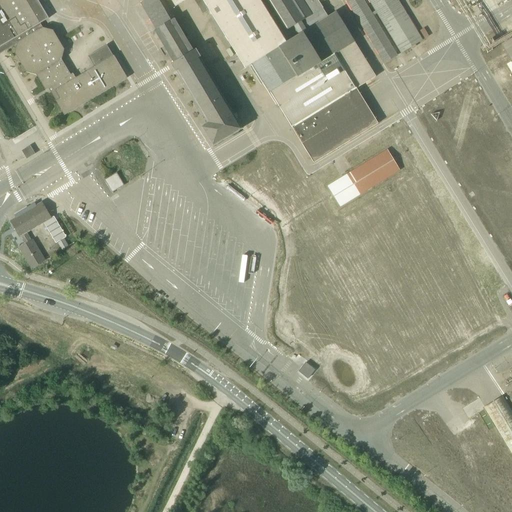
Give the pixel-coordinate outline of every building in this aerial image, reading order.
[(0,0),(0,46),(14,38),(17,43),(15,53),(26,72),(36,75),(45,90),(48,89),(64,115),(127,79),(114,56),(113,57),(107,45),(88,56),(95,67),(75,78),(73,73),(70,75),(62,60),(64,50),(53,31),(43,28),(40,23),(49,18),(37,0),(0,0)] [(241,130),(199,59),(200,58),(196,52),(194,53),(175,20),(174,20),(162,0),(147,0),(141,4),(157,31),(151,34),(160,49),(164,47),(175,64),(173,65),(176,72),(177,71),(203,114),(209,124),(202,129),(213,147),(241,130)] [(171,0),(176,7),(187,0),(194,0),(199,7),(203,14),(210,10),(246,69),(250,67),(262,86),(264,84),(293,129),(314,164),(379,125),(357,90),(377,78),(355,43),(337,14),(329,19),(323,10),(324,10),(317,0),(171,0)] [(345,0),(384,64),(398,56),(373,16),(377,14),(400,53),(422,40),(397,0),(368,0),(375,11),(371,13),(363,0),(345,0)] [(511,39),(502,46),(511,62),(511,39)] [(387,150),(327,186),(340,207),(400,170),(387,150)] [(106,180),(112,192),(123,185),(116,174),(106,180)] [(43,223),(51,218),(42,203),(37,206),(35,204),(15,216),(16,218),(11,221),(20,236),(25,245),(19,248),(31,268),(44,260),(33,241),(31,242),(26,233),(43,223)] [(73,215),(65,223),(81,237),(88,229),(73,215)] [(51,218),(43,223),(56,243),(66,237),(54,216),(51,218)] [(63,250),(68,247),(63,239),(58,242),(63,250)] [(298,371),(308,379),(315,370),(305,362),(298,371)] [(511,382),(511,362),(502,368),(511,383),(511,382)] [(511,411),(503,396),(484,407),(511,452),(511,411)]
